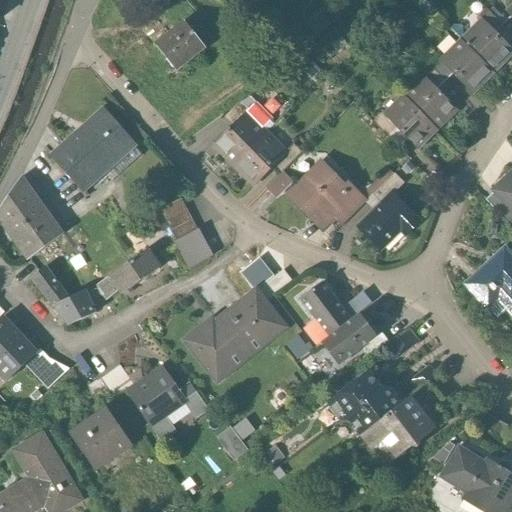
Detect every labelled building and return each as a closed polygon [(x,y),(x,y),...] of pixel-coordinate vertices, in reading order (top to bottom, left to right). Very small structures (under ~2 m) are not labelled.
[(331,27),(321,13),(306,24),(316,38),(331,27)] [(481,21),(484,25),(496,36),(504,29),(489,13),(481,21)] [(511,53),(496,36),(484,25),(463,45),(494,77),(511,59),(511,53)] [(179,77),(208,54),(189,32),(161,54),(179,77)] [(473,97),(494,77),(463,45),(443,65),(455,77),(473,97)] [(314,69),(304,61),(297,69),(306,77),(314,69)] [(439,93),(455,77),(443,65),(439,61),(423,76),(426,80),(439,93)] [(439,93),(426,80),(406,99),(438,131),(458,112),(439,93)] [(438,131),(406,99),(386,119),(409,142),(418,151),(438,131)] [(137,149),(106,115),(53,163),(84,197),(137,149)] [(400,151),(409,142),(386,119),(382,115),(373,123),(400,151)] [(215,151),(233,170),(266,139),(247,120),(215,151)] [(284,158),(266,139),(233,170),(252,190),(284,158)] [(349,192),(324,166),(289,200),(324,235),(338,222),(343,226),(367,203),(352,188),(349,192)] [(511,170),(494,187),(496,190),(511,207),(511,170)] [(269,192),(280,203),(295,188),(284,177),(269,192)] [(375,199),(384,208),(394,198),(405,187),(396,178),(375,199)] [(62,240),(23,186),(0,222),(0,228),(27,266),(62,240)] [(506,222),(511,216),(511,207),(496,190),(486,200),(506,222)] [(421,227),(394,198),(384,208),(358,232),(379,254),(401,234),(407,240),(421,227)] [(160,213),(178,246),(199,235),(181,201),(160,213)] [(178,246),(176,247),(190,272),(213,260),(199,235),(178,246)] [(511,301),(511,252),(506,245),(466,282),(486,304),(501,290),(511,301)] [(146,254),(129,266),(106,282),(115,295),(117,298),(157,270),(146,254)] [(284,271),(256,293),(266,305),(294,283),(284,271)] [(31,282),(55,312),(68,304),(44,272),(31,282)] [(106,282),(85,296),(91,309),(115,295),(106,282)] [(307,302),(335,337),(353,327),(323,289),(307,302)] [(266,305),(256,293),(215,324),(212,321),(185,342),(216,382),(284,329),(266,305)] [(85,296),(68,304),(55,312),(67,329),(94,315),(91,309),(85,296)] [(0,357),(26,334),(9,316),(0,324),(0,357)] [(362,320),(353,327),(335,337),(324,346),(341,368),(377,339),(362,320)] [(419,341),(408,329),(384,348),(395,361),(419,341)] [(42,352),(26,334),(0,357),(0,366),(12,380),(42,352)] [(186,397),(163,363),(127,388),(150,422),(186,397)] [(108,391),(127,379),(118,365),(99,377),(108,391)] [(347,419),(349,418),(385,390),(368,367),(330,396),(347,419)] [(390,387),(385,390),(349,418),(364,439),(405,408),(390,387)] [(436,431),(414,401),(405,408),(364,439),(373,450),(385,441),(399,459),(436,431)] [(132,445),(105,406),(68,433),(95,471),(132,445)] [(238,436),(251,430),(246,420),(215,434),(225,456),(243,448),(238,436)] [(14,447),(31,476),(45,502),(50,511),(57,511),(81,498),(42,431),(14,447)] [(439,477),(467,494),(484,462),(458,446),(439,477)] [(511,475),(486,459),(484,462),(467,494),(462,501),(479,511),(507,511),(511,504),(511,475)] [(28,511),(45,502),(31,476),(0,494),(0,511),(28,511)]
